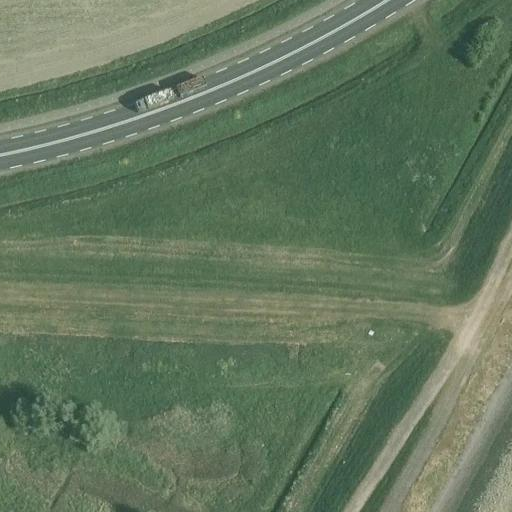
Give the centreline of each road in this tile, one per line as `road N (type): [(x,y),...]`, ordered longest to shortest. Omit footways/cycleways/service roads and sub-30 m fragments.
road 1 (primary): [(0,158),(111,129),(238,79),(385,0)]
road 2 (track): [(511,293),(393,511)]
road 3 (track): [(511,186),(455,306)]
